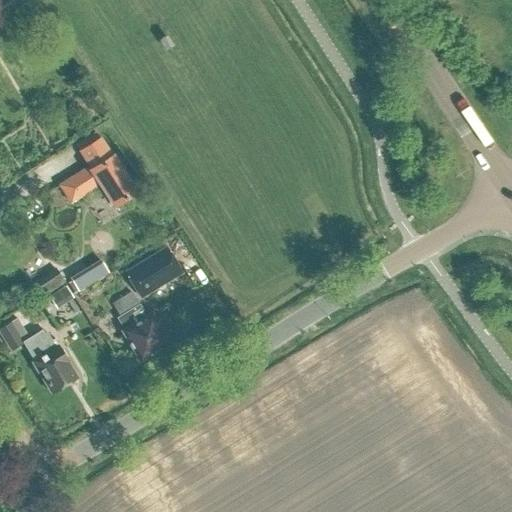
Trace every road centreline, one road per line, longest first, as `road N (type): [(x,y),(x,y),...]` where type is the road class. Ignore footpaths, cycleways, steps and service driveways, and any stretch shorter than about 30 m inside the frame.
road 1 (tertiary): [(37,473),(507,190)]
road 2 (primary): [(382,0),(507,190)]
